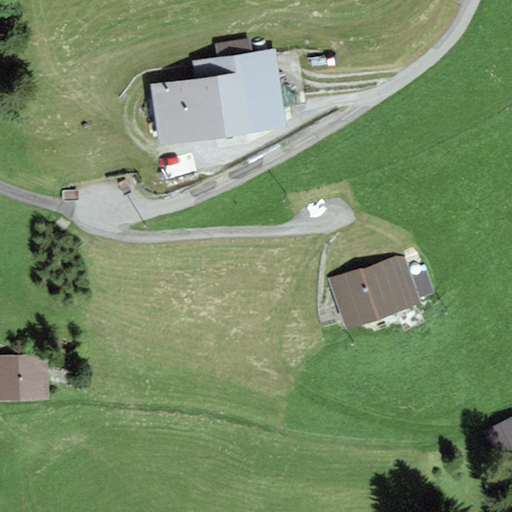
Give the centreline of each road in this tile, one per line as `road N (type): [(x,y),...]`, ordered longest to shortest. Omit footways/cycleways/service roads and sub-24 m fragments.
road 1 (unclassified): [(469,0),(442,54),(393,94),(209,198),(95,220),(0,193)]
road 2 (track): [(289,380),(270,328),(329,216)]
